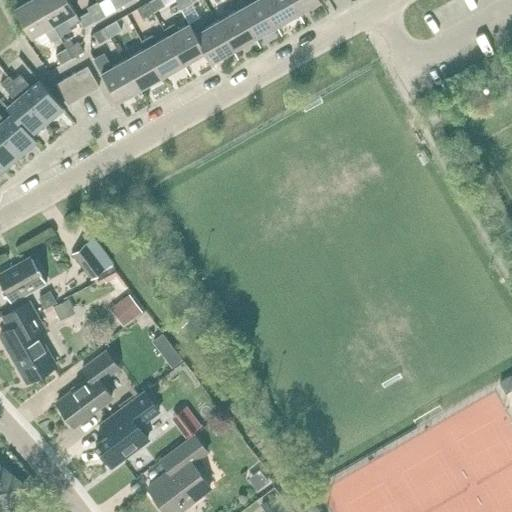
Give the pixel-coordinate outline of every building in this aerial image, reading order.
[(61,37),(54,24),(39,0),(28,0),(15,8),(31,37),(45,30),(52,42),(61,37)] [(76,12),(69,0),(39,0),(54,24),(65,18),(70,27),(80,22),(78,18),(76,12)] [(110,0),(116,9),(127,3),(125,0),(110,0)] [(154,12),(176,0),(175,0),(152,0),(148,3),(154,12)] [(191,0),(176,0),(181,10),(193,3),(191,0)] [(247,0),(238,0),(235,2),(239,9),(255,38),(277,26),(262,0),(254,0),(249,3),(247,0)] [(298,13),(290,0),(262,0),(277,26),(298,13)] [(290,0),(298,13),(321,1),(320,0),(290,0)] [(143,18),(154,12),(148,3),(138,9),(143,18)] [(233,50),(255,38),(239,9),(217,21),(233,50)] [(84,28),(95,21),(90,11),(78,18),(80,22),(84,28)] [(217,21),(206,27),(201,17),(190,23),(206,52),(211,62),(233,50),(217,21)] [(106,27),(111,36),(122,30),(116,21),(106,27)] [(184,64),(206,52),(190,23),(168,35),(184,64)] [(99,43),(111,36),(106,27),(94,34),(99,43)] [(168,35),(157,41),(153,35),(142,41),(146,48),(162,77),(184,64),(168,35)] [(67,49),(72,58),(84,52),(78,42),(67,49)] [(141,89),(162,77),(146,48),(124,60),(141,89)] [(0,58),(0,66),(4,70),(18,58),(11,49),(0,58)] [(61,64),(72,58),(67,49),(56,55),(61,64)] [(124,60),(112,67),(104,53),(94,59),(118,102),(141,89),(124,60)] [(88,66),(78,72),(89,93),(99,87),(88,66)] [(78,72),(68,77),(79,98),(89,93),(78,72)] [(63,107),(39,79),(31,86),(20,74),(12,81),(47,120),(63,107)] [(13,112),(31,134),(47,120),(12,81),(8,76),(1,82),(15,99),(7,107),(12,113),(13,112)] [(68,77),(58,83),(69,104),(79,98),(68,77)] [(13,112),(12,113),(4,119),(0,114),(0,129),(21,153),(36,140),(31,134),(13,112)] [(21,153),(0,129),(0,160),(5,167),(21,153)] [(92,280),(104,271),(86,244),(73,254),(92,280)] [(0,283),(9,303),(47,284),(34,259),(0,275),(0,283)] [(40,299),(46,310),(56,304),(51,293),(40,299)] [(60,318),(74,310),(68,300),(54,307),(60,318)] [(43,328),(35,314),(29,304),(5,317),(11,330),(1,335),(27,383),(55,368),(36,331),(43,328)] [(164,333),(153,341),(172,368),(183,360),(164,333)] [(57,404),(74,426),(113,398),(101,383),(121,367),(108,351),(82,370),(90,380),(57,404)] [(511,384),(499,381),(506,393),(511,389),(511,384)] [(147,393),(102,424),(109,435),(96,445),(112,467),(150,440),(141,427),(160,412),(147,393)] [(195,416),(181,427),(188,436),(202,425),(195,416)] [(219,421),(210,428),(216,435),(225,428),(219,421)] [(169,472),(149,489),(166,511),(178,511),(211,488),(192,463),(208,452),(195,436),(161,460),(169,472)] [(0,511),(22,486),(0,467),(0,511)] [(262,502),(269,511),(282,511),(287,509),(275,493),(262,502)]
